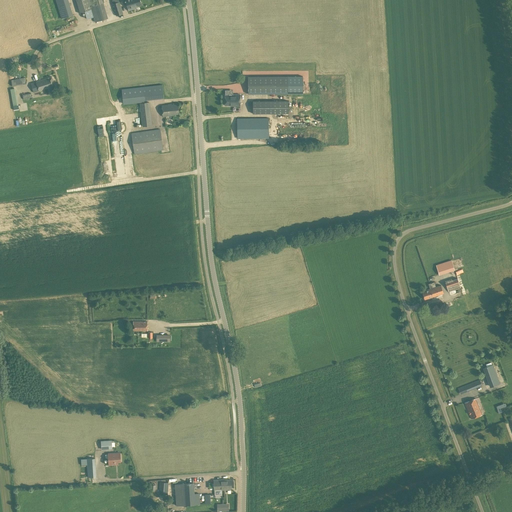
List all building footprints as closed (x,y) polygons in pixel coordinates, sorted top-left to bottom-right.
[(73,15),(68,0),(55,0),(61,18),(73,15)] [(76,0),(80,13),(91,10),(95,22),(108,18),(102,0),(76,0)] [(125,0),(128,9),(135,7),(142,5),(140,0),(125,0)] [(123,14),(119,2),(113,4),(116,16),(123,14)] [(303,94),(303,76),(248,77),(248,94),(303,94)] [(26,83),(25,77),(11,80),(12,86),(26,83)] [(55,86),(52,77),(31,83),(33,92),(55,86)] [(164,98),(162,85),(142,87),(144,101),(164,98)] [(142,87),(122,89),(124,103),(144,101),(142,87)] [(230,106),(240,106),(240,94),(229,94),(229,95),(225,95),(225,105),(230,105),(230,106)] [(252,113),(288,113),(288,101),(252,101),(252,113)] [(141,112),(142,126),(152,125),(149,102),(139,103),(140,104),(122,106),(123,114),(141,112)] [(179,114),(178,105),(172,105),(171,104),(161,105),(163,116),(173,115),(173,114),(179,114)] [(269,118),(237,118),(237,139),(269,138),(269,118)] [(134,154),(164,150),(160,129),(131,133),(134,154)] [(448,291),(461,288),(458,278),(446,280),(448,291)] [(441,285),(436,287),(434,282),(428,284),(430,289),(422,291),(425,299),(443,293),(441,285)] [(133,322),(133,331),(147,331),(147,322),(133,322)] [(491,387),(499,384),(492,365),(484,367),(491,387)] [(462,394),(482,386),(480,380),(459,388),(462,394)] [(483,414),(480,406),(478,407),(475,399),(465,403),(471,418),(483,414)] [(112,440),(101,441),(102,449),(112,449),(112,440)] [(120,453),(108,453),(109,465),(118,464),(118,461),(121,461),(120,453)] [(96,477),(95,458),(84,458),(84,463),(87,463),(88,477),(96,477)] [(231,488),(231,480),(227,480),(227,479),(214,480),(214,490),(227,489),(231,488)] [(168,483),(160,483),(159,492),(167,492),(168,483)] [(199,493),(194,493),(194,483),(175,484),(176,506),(186,505),(200,504),(199,493)]
